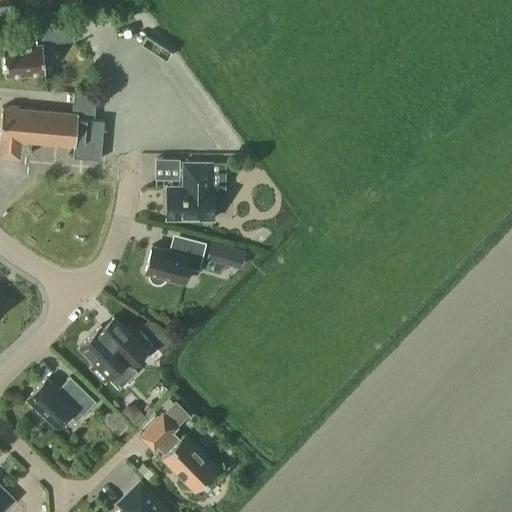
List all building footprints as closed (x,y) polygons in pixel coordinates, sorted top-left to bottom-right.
[(0,5),(0,23),(16,22),(15,5),(0,5)] [(2,46),(5,74),(45,70),(42,42),(74,40),(72,23),(29,26),(31,43),(2,46)] [(73,94),(71,111),(2,106),(0,126),(0,155),(19,157),(19,153),(30,154),(31,140),(74,143),(73,156),(100,159),(103,120),(93,119),(95,96),(73,94)] [(182,185),(166,185),(166,218),(213,219),(213,186),(211,186),(211,161),(183,161),(182,185)] [(152,245),(145,271),(148,272),(148,274),(148,276),(149,277),(149,279),(150,280),(151,282),(153,283),(154,283),(156,284),(158,284),(159,284),(161,283),(162,282),(164,281),(165,280),(166,279),(166,277),(184,282),(188,267),(198,269),(205,242),(181,235),(177,251),(152,245)] [(245,251),(211,242),(206,259),(240,268),(245,251)] [(100,325),(78,346),(94,363),(90,367),(104,382),(109,378),(119,388),(137,370),(132,366),(147,351),(113,316),(102,327),(100,325)] [(46,377),(26,398),(55,426),(68,413),(76,421),(96,401),(70,376),(57,388),(46,377)] [(127,404),(121,410),(136,424),(145,415),(135,405),(127,404)] [(154,411),(139,426),(143,431),(159,415),(154,411)] [(143,431),(139,435),(153,449),(157,446),(164,453),(160,456),(195,491),(218,469),(183,433),(179,437),(172,430),(176,426),(162,412),(159,415),(143,431)] [(124,508),(120,511),(168,511),(139,482),(119,502),(124,508)] [(0,511),(1,511),(14,499),(0,485),(0,511)]
